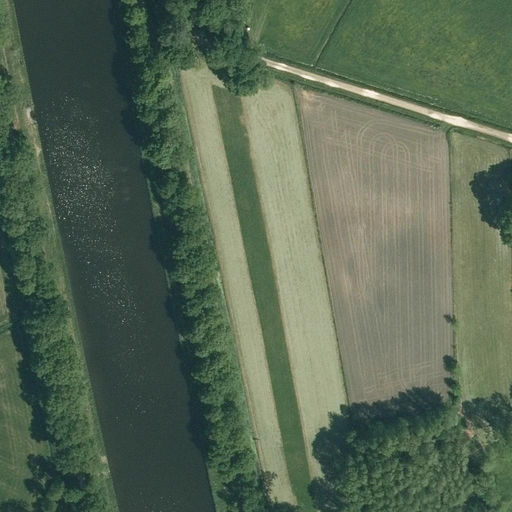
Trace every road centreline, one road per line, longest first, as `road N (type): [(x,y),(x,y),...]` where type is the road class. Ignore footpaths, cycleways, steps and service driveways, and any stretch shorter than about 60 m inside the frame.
road 1 (track): [(150,31),(258,511)]
road 2 (unclassified): [(91,511),(0,90)]
road 3 (track): [(511,138),(150,31)]
